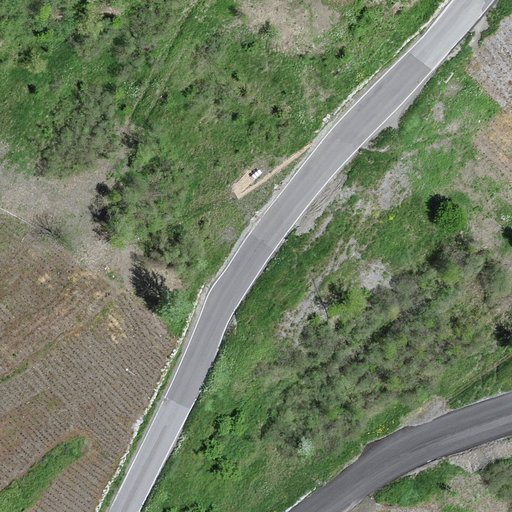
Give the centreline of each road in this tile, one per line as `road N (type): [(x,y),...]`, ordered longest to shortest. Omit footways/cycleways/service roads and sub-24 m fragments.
road 1 (tertiary): [(123,511),(242,266),(331,153),(473,0)]
road 2 (tertiary): [(511,411),(402,453),(314,511)]
